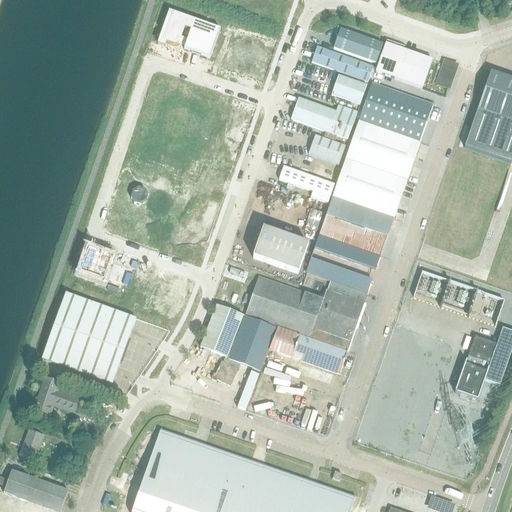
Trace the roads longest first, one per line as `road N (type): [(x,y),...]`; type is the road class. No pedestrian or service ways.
road 1 (unclassified): [(273,102),(150,61),(91,235),(211,280)]
road 2 (unclassified): [(335,456),(408,246)]
road 3 (unclassified): [(408,246),(469,68),(470,44)]
road 4 (residential): [(335,456),(154,396)]
road 5 (unclassified): [(273,102),(211,280)]
road 6 (unclassified): [(408,246),(480,270),(511,184)]
road 7 (unclassified): [(470,44),(339,6),(315,9)]
road 8 (unclassified): [(90,511),(124,431),(154,396)]
road 9 (unclassified): [(211,280),(189,344),(154,396)]
